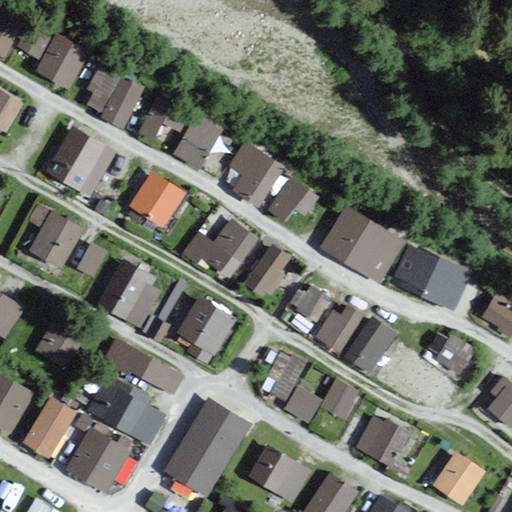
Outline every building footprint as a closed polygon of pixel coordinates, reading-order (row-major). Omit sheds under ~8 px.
[(0,51),(17,22),(0,12),(0,51)] [(25,29),(14,48),(33,58),(43,39),(25,29)] [(40,54),(74,72),(83,55),(49,38),(40,54)] [(98,67),(81,102),(97,110),(114,75),(98,67)] [(100,116),(122,127),(136,96),(114,86),(100,116)] [(0,132),(19,102),(0,90),(0,132)] [(181,110),(153,96),(135,130),(149,138),(158,121),(171,128),(181,110)] [(216,125),(192,111),(170,149),(195,163),(216,125)] [(100,144),(68,127),(43,174),(75,191),(100,144)] [(273,170),(250,156),(232,184),(256,198),(273,170)] [(183,189),(149,167),(127,202),(160,224),(183,189)] [(307,186),(286,172),(262,209),(282,223),(307,186)] [(81,227),(37,202),(28,218),(39,224),(26,248),(59,266),(81,227)] [(332,208),(312,243),(372,277),(392,243),(332,208)] [(183,248),(223,277),(253,235),(225,215),(210,236),(198,228),(183,248)] [(102,244),(88,237),(74,263),(88,271),(102,244)] [(290,257),(269,239),(247,265),(268,283),(290,257)] [(472,271),(409,243),(390,282),(454,311),(472,271)] [(154,271),(120,253),(95,301),(137,323),(156,286),(148,281),(154,271)] [(295,283),(285,300),(313,317),(325,297),(315,292),(319,286),(309,280),(304,288),(295,283)] [(511,333),(511,299),(494,288),(478,312),(511,333)] [(22,305),(0,291),(0,333),(3,336),(22,305)] [(233,316),(194,293),(172,329),(196,344),(190,353),(205,362),(233,316)] [(335,348),(358,311),(343,302),(338,310),(330,305),(312,335),(335,348)] [(53,311),(32,344),(64,364),(85,330),(53,311)] [(167,319),(153,312),(144,330),(158,337),(167,319)] [(367,371),(394,330),(368,312),(341,354),(367,371)] [(472,346),(449,330),(432,354),(456,370),(472,346)] [(181,371),(113,334),(102,354),(170,391),(181,371)] [(444,373),(408,347),(397,363),(433,388),(444,373)] [(279,401),(303,356),(289,349),(287,354),(276,349),(264,371),(275,377),(266,394),(279,401)] [(323,368),(311,361),(304,374),(317,381),(323,368)] [(32,391),(0,371),(0,426),(7,431),(32,391)] [(105,373),(87,408),(148,441),(163,413),(143,403),(147,396),(105,373)] [(511,380),(503,374),(480,402),(508,425),(511,419),(511,380)] [(361,389),(334,375),(319,403),(346,417),(361,389)] [(319,395),(296,383),(283,406),(307,418),(319,395)] [(72,410),(48,394),(19,439),(43,455),(72,410)] [(247,419),(204,394),(160,468),(174,476),(169,483),(186,493),(190,485),(202,493),(247,419)] [(380,418),(370,413),(351,449),(403,476),(407,468),(392,460),(409,428),(383,414),(380,418)] [(362,420),(351,414),(346,424),(356,430),(362,420)] [(89,427),(86,425),(64,465),(102,487),(129,438),(118,432),(114,440),(104,435),(108,428),(93,419),(89,427)] [(309,465),(263,439),(245,471),(291,496),(309,465)] [(483,470),(453,449),(429,482),(463,507),(474,491),(470,488),(483,470)] [(335,511),(353,483),(325,467),(303,505),(314,511),(335,511)] [(406,511),(407,511),(374,490),(364,506),(372,511),(406,511)]
